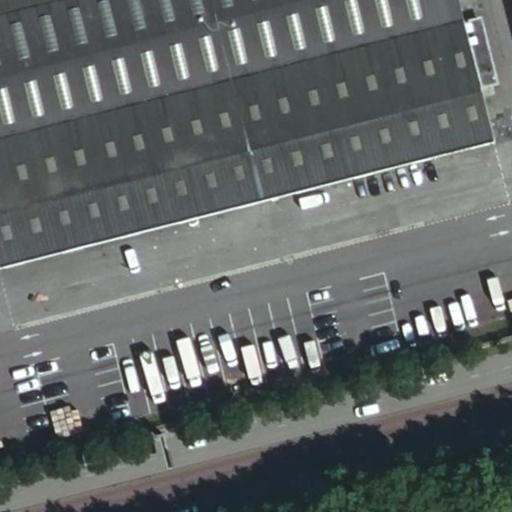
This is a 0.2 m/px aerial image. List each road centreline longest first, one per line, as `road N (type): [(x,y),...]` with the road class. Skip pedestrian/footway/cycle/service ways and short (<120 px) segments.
road 1 (primary): [(511,366),(0,497)]
road 2 (primary): [(231,511),(511,440)]
